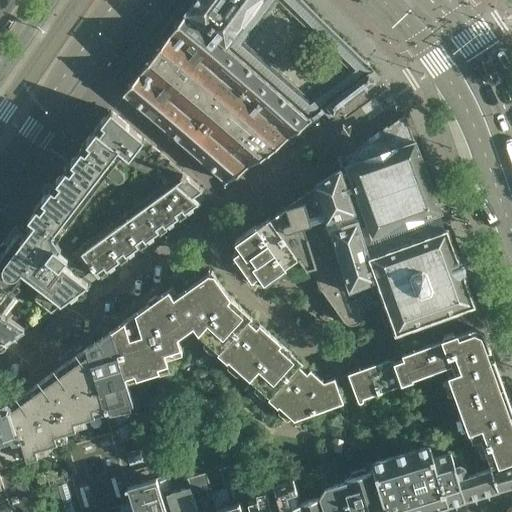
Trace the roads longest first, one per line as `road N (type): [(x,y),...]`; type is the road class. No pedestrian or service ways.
road 1 (residential): [(67,71),(115,99),(212,182),(219,207),(0,365)]
road 2 (primary): [(381,0),(459,97),(511,234)]
road 3 (primary): [(511,110),(483,50),(438,0)]
road 4 (tertiary): [(0,172),(67,71)]
